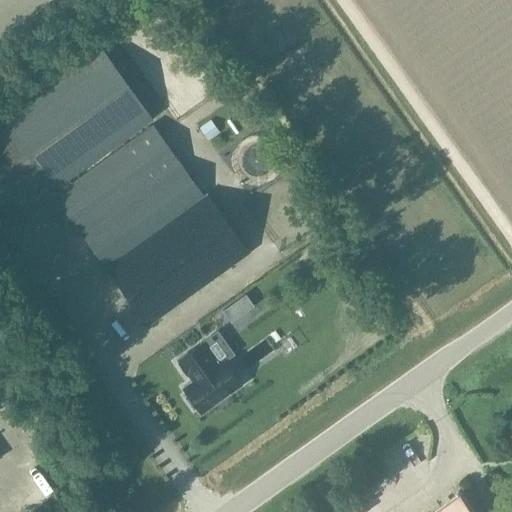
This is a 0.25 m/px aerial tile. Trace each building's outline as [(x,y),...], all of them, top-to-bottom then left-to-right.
[(96,49),(0,118),(0,217),(45,185),(50,191),(154,116),(147,106),(140,111),(96,49)] [(150,126),(53,196),(84,238),(181,168),(150,126)] [(202,198),(181,168),(84,238),(106,268),(202,198)] [(206,195),(202,198),(106,268),(147,326),(248,253),(206,195)] [(287,341),(296,364),(315,356),(305,333),(287,341)] [(179,362),(178,363),(187,375),(188,374),(193,382),(183,389),(188,395),(184,397),(193,410),(197,408),(201,413),(240,385),(222,361),(216,366),(201,345),(178,361),(179,362)] [(257,364),(263,378),(274,373),(269,359),(257,364)] [(475,511),(462,493),(435,511),(475,511)]
